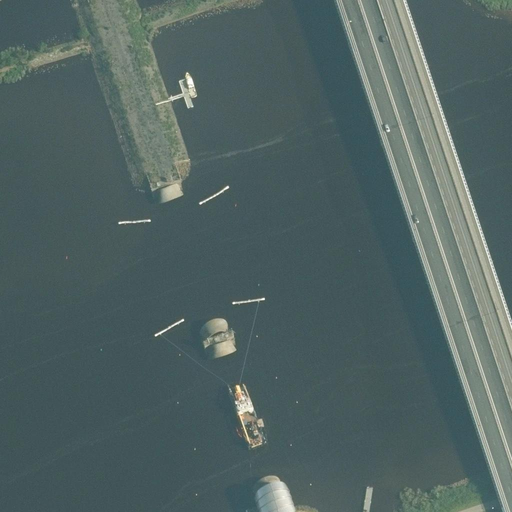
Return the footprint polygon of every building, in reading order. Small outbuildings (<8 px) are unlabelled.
[(140,166),(174,154),(118,0),(106,0),(85,7),(140,166)] [(181,184),(179,178),(151,189),(152,194),(154,193),(154,198),(155,199),(156,200),(158,200),(161,200),(166,200),(170,198),(177,195),(179,193),(181,192),(182,190),(182,189),(182,188),(179,184),(181,184)] [(226,321),(225,320),(222,319),(219,319),(215,319),(211,320),(208,321),(206,322),(203,324),(201,326),(199,327),(198,329),(198,331),(201,335),(199,335),(205,352),(207,351),(207,356),(208,357),(209,358),(212,358),(215,358),(219,358),(223,357),(226,355),(229,354),(232,352),(234,350),(234,349),(235,346),(232,343),(234,342),(228,325),(227,326),(226,321)] [(253,492),(254,497),(283,488),(281,482),(279,483),(279,478),(278,477),(276,476),(274,476),(271,476),(267,476),(263,478),(260,479),(257,480),(255,482),(253,484),(252,486),(251,487),(252,488),(254,491),(253,492)] [(291,511),(289,505),(284,490),(255,500),(258,511),(291,511)]
